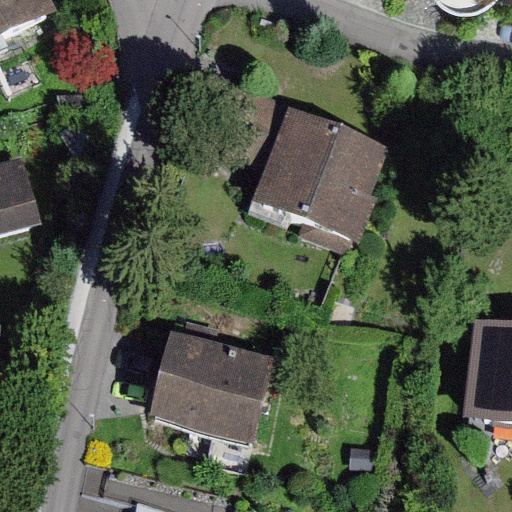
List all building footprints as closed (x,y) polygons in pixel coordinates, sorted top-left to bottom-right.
[(43,0),(0,0),(0,53),(56,25),(43,0)] [(395,160),(292,124),(258,220),(361,256),(395,160)] [(24,158),(0,165),(0,246),(48,233),(24,158)] [(511,343),(492,341),(478,431),(511,436),(511,343)] [(280,376),(173,349),(153,431),(260,457),(280,376)]
